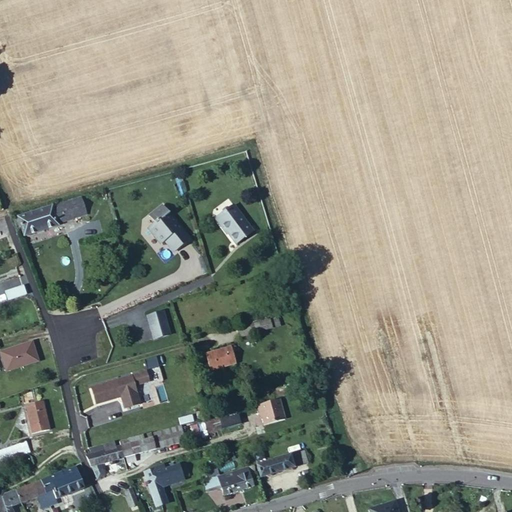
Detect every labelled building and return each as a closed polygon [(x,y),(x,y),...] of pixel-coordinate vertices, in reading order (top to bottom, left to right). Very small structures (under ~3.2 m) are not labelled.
[(73,200),(52,207),(57,224),(76,218),(74,210),(76,210),(73,200)] [(156,223),(150,228),(162,243),(166,240),(175,250),(189,239),(175,221),(175,220),(164,204),(152,213),(157,219),(154,221),(156,223)] [(236,245),(253,232),(235,206),(217,218),(236,245)] [(57,224),(52,207),(18,217),(24,236),(57,226),(57,224)] [(10,300),(30,293),(22,287),(7,292),(10,300)] [(147,317),(149,324),(165,319),(163,312),(147,317)] [(165,319),(149,324),(153,339),(169,335),(165,319)] [(241,339),(256,335),(252,323),(238,327),(241,339)] [(37,362),(37,358),(32,342),(0,351),(0,356),(4,369),(5,372),(37,362)] [(210,371),(236,364),(231,347),(205,355),(210,371)] [(125,409),(140,404),(135,386),(149,381),(146,372),(91,388),(96,405),(121,397),(125,409)] [(286,419),(280,399),(258,405),(260,413),(263,412),(266,424),(286,419)] [(48,430),(42,404),(25,408),(32,433),(48,430)] [(118,449),(122,458),(181,443),(177,427),(116,443),(118,449)] [(0,451),(0,463),(28,452),(25,442),(0,451)] [(97,465),(122,458),(118,449),(116,449),(116,448),(115,448),(113,443),(90,449),(91,455),(86,456),(90,467),(97,465)] [(305,463),(302,452),(255,467),(259,478),(305,463)] [(97,465),(90,467),(96,480),(103,478),(97,465)] [(55,498),(82,488),(77,476),(74,467),(46,478),(52,491),(55,498)] [(163,472),(161,467),(144,473),(156,508),(166,503),(161,488),(170,485),(170,484),(182,479),(178,467),(163,472)] [(253,487),(246,468),(217,477),(219,485),(223,497),(253,487)] [(82,488),(90,486),(85,473),(77,476),(82,488)] [(202,481),(205,490),(219,485),(217,477),(202,481)] [(39,481),(45,494),(52,491),(46,478),(39,481)] [(36,497),(45,494),(39,481),(14,490),(19,503),(36,497)] [(5,494),(10,507),(19,503),(14,490),(5,494)] [(130,508),(137,506),(131,490),(125,493),(130,508)] [(0,511),(11,511),(10,507),(5,494),(0,495),(0,511)] [(45,494),(36,497),(40,507),(49,504),(45,494)] [(370,511),(397,511),(394,501),(370,509),(370,511)]
